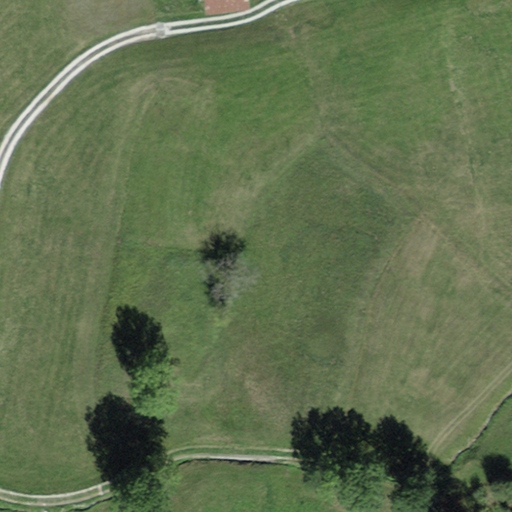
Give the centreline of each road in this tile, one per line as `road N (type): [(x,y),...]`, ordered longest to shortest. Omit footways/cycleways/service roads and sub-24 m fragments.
road 1 (track): [(0,491),(46,500),(82,495),(194,449),(270,451),(384,461),(417,475),(443,511)]
road 2 (track): [(0,170),(16,133),(95,52),(152,32),(234,22),(289,0)]
